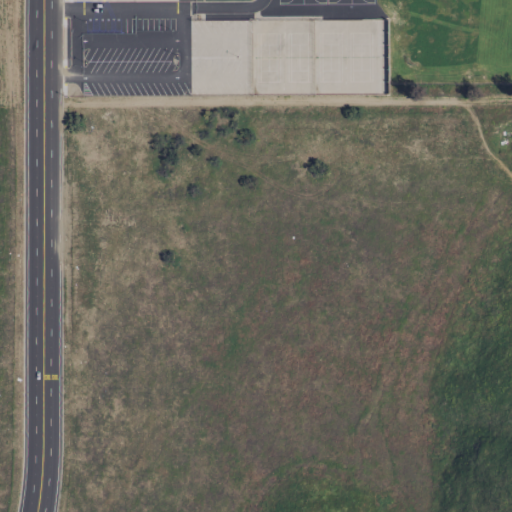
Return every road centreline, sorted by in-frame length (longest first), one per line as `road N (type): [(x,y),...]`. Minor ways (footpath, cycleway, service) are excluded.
road 1 (secondary): [(35,511),(43,0)]
road 2 (track): [(42,104),(458,102),(511,174)]
